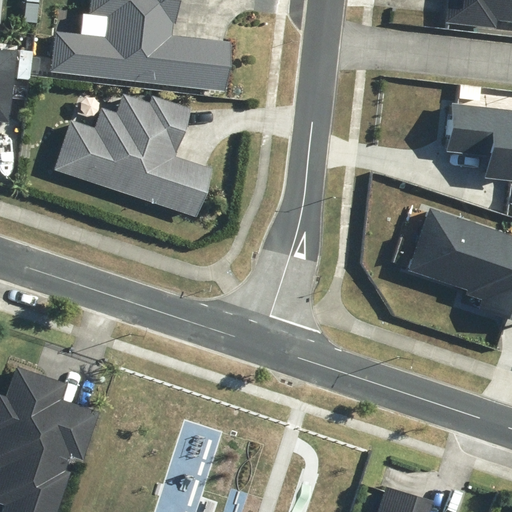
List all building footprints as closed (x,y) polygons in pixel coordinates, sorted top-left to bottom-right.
[(49,34),(44,74),(219,95),(225,46),(165,39),(169,0),(84,0),(83,18),(100,20),(98,40),(49,34)] [(511,0),(441,0),(439,25),(491,31),(492,23),(511,24),(511,0)] [(0,125),(9,53),(0,51),(0,125)] [(63,123),(47,172),(190,220),(206,171),(169,159),(184,113),(145,100),(143,105),(116,97),(110,116),(95,110),(87,131),(63,123)] [(511,112),(444,106),(439,155),(476,159),(473,181),(509,184),(509,177),(511,177),(511,112)] [(511,241),(421,212),(400,274),(458,293),(456,299),(472,304),(469,314),(511,327),(511,241)] [(0,511),(50,511),(63,475),(59,473),(64,459),(77,464),(93,415),(55,402),(60,387),(9,370),(0,398),(0,511)] [(420,511),(422,505),(377,491),(370,511),(420,511)]
